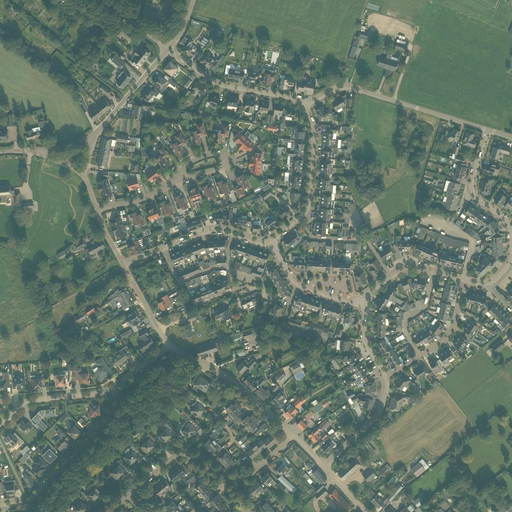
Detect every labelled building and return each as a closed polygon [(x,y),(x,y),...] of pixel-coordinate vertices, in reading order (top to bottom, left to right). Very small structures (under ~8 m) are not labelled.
[(155,21),(159,13),(144,6),(141,14),(155,21)] [(124,37),(127,33),(121,28),(116,34),(120,38),(122,36),(124,37)] [(216,29),(210,38),(215,42),(221,32),(216,29)] [(185,37),(181,43),(182,44),(181,46),(183,47),(181,51),(189,57),(191,55),(193,57),(196,53),(195,52),(198,48),(192,44),(193,42),(188,38),(187,38),(185,37)] [(200,53),(209,40),(204,37),(200,43),(202,45),(197,52),(200,53)] [(396,42),(395,48),(405,50),(406,45),(396,42)] [(353,46),(351,53),(355,54),(355,53),(359,54),(361,49),(353,46)] [(143,61),(149,54),(143,48),(140,52),(137,50),(134,54),(137,56),(133,60),(131,58),(128,61),(133,65),(136,62),(140,66),(144,62),(143,61)] [(125,63),(115,55),(111,60),(121,68),(125,63)] [(205,56),(202,60),(203,61),(202,62),(203,63),(203,64),(207,66),(209,67),(209,68),(212,70),(215,66),(217,62),(214,60),(211,58),(207,55),(206,56),(205,56)] [(385,68),(387,68),(388,63),(389,64),(391,57),(385,55),(384,58),(380,57),(377,65),(385,67),(385,68)] [(391,56),(391,57),(389,64),(388,63),(387,68),(395,71),(398,61),(397,61),(398,59),(391,56)] [(171,76),(178,68),(170,61),(164,69),(171,76)] [(244,72),(234,70),(235,66),(226,65),(225,74),(228,75),(228,77),(243,80),(244,72)] [(255,78),(257,79),(258,73),(253,72),(253,70),(247,69),(246,75),(249,76),(248,81),(254,82),(255,78)] [(262,73),(264,73),(262,84),(270,85),(271,80),(275,80),(276,73),(272,73),(273,71),(263,69),(262,73)] [(131,78),(125,73),(122,71),(117,78),(119,80),(116,83),(122,88),(131,78)] [(159,75),(153,82),(160,89),(167,81),(159,75)] [(287,85),(293,86),(294,78),(285,76),(285,79),(281,78),(279,88),(287,89),(287,85)] [(169,78),(167,81),(174,87),(177,84),(169,78)] [(187,88),(193,81),(190,78),(183,85),(187,88)] [(314,89),(316,82),(305,80),(305,82),(299,81),(297,91),(303,92),(304,90),(307,90),(307,91),(313,92),(314,89)] [(201,83),(198,81),(192,89),(193,89),(191,92),(193,94),(195,90),(201,94),(205,88),(200,84),(201,83)] [(141,96),(145,99),(148,101),(153,94),(156,97),(160,92),(159,91),(155,88),(153,91),(148,87),(145,90),(146,90),(142,96),(141,95),(141,96)] [(218,109),(219,107),(221,102),(218,101),(219,97),(213,94),(211,99),(209,103),(213,104),(212,107),(218,109)] [(336,110),(341,107),(343,110),(345,111),(345,105),(352,105),(352,104),(352,99),(347,98),(347,99),(346,99),(346,94),(338,99),(339,99),(332,103),(336,110)] [(235,99),(235,97),(229,96),(228,101),(227,105),(237,107),(236,112),(241,113),(241,109),(242,104),(238,104),(239,99),(235,99)] [(102,104),(98,107),(101,110),(98,113),(100,116),(111,107),(104,99),(101,102),(102,104)] [(246,100),(245,105),(245,106),(243,106),(242,110),(244,111),(253,113),(253,110),(254,110),(254,106),(255,101),(246,100)] [(268,112),(268,108),(269,104),(261,102),(260,110),(268,112)] [(140,119),(142,119),(143,114),(141,114),(142,106),(132,104),(131,108),(133,108),(131,117),(137,118),(139,119),(139,118),(140,118),(140,119)] [(94,121),(100,116),(98,113),(101,110),(98,107),(97,105),(92,109),(93,111),(89,114),(91,117),(94,121)] [(275,105),(274,109),(274,113),(282,114),(283,106),(275,105)] [(282,114),(281,123),(284,124),(285,118),(292,119),(296,120),(297,113),(295,113),(295,110),(293,110),(293,108),(287,107),(286,115),(282,114)] [(317,115),(319,119),(323,117),(324,118),(332,114),(329,108),(324,110),(322,107),(319,109),(319,108),(318,109),(315,111),(318,115),(317,115)] [(205,134),(203,123),(196,124),(198,130),(190,132),(191,136),(190,137),(192,141),(193,141),(193,144),(194,144),(195,145),(197,144),(197,143),(201,142),(199,135),(200,135),(200,136),(205,134)] [(228,136),(229,124),(222,124),(222,130),(214,130),(214,134),(213,134),(213,139),(214,139),(214,142),(215,142),(215,143),(218,143),(218,142),(222,142),(222,135),(223,135),(223,136),(228,136)] [(299,137),(299,138),(303,138),(303,137),(304,137),(305,131),(300,131),(300,128),(295,128),(293,127),(293,133),(291,133),(291,138),(297,138),(297,137),(299,137)] [(323,132),(323,138),(333,139),(333,133),(335,133),(335,130),(329,129),(327,129),(327,130),(327,133),(323,132)] [(450,131),(448,136),(447,138),(452,140),(457,141),(460,131),(453,129),(452,132),(450,131)] [(42,130),(33,132),(32,130),(26,131),(27,134),(26,134),(28,140),(35,138),(35,137),(43,135),(42,130)] [(236,144),(239,147),(251,134),(247,131),(243,136),(239,132),(234,137),(237,139),(235,141),(237,143),(236,144)] [(466,132),(465,137),(463,144),(474,148),(477,139),(474,139),(472,139),(474,134),(466,132)] [(186,143),(180,133),(175,136),(178,141),(172,145),(174,149),(173,149),(175,153),(176,153),(178,156),(178,155),(180,156),(181,154),(182,153),(185,151),(181,145),(182,145),(186,143)] [(129,136),(117,134),(116,141),(127,143),(129,136)] [(251,134),(239,147),(242,149),(243,148),(246,150),(247,148),(250,150),(254,145),(252,143),(254,141),(249,136),(251,134)] [(103,137),(100,152),(109,154),(112,139),(103,137)] [(136,141),(136,146),(140,146),(140,137),(131,137),(131,141),(136,141)] [(332,145),(333,139),(323,138),(322,144),(328,144),(327,148),(337,148),(338,145),(332,145)] [(291,148),(303,149),(304,143),(297,143),(298,140),(284,139),(284,142),(292,143),(291,148)] [(501,152),(508,154),(510,148),(498,144),(497,148),(493,147),(490,156),(499,159),(501,152)] [(170,163),(165,157),(166,157),(170,154),(162,145),(157,149),(162,154),(156,159),(159,162),(158,163),(161,166),(162,166),(164,168),(165,168),(167,166),(167,165),(170,163)] [(303,154),(303,149),(291,148),(291,150),(288,150),(288,156),(296,156),(297,153),(303,154)] [(321,156),(326,157),(334,157),(335,154),(337,154),(337,148),(327,148),(327,151),(322,150),(321,156)] [(109,154),(100,152),(97,165),(106,167),(109,154)] [(250,158),(250,162),(261,163),(262,153),(255,152),(254,156),(252,156),(251,158),(250,158)] [(451,158),(451,159),(455,160),(456,161),(464,163),(466,158),(456,155),(453,154),(451,158)] [(290,158),(289,164),(302,165),(303,160),(296,159),(296,156),(288,156),(288,158),(290,158)] [(333,159),(331,159),(327,158),(326,161),(321,161),(321,167),(331,167),(331,162),(333,162),(333,159)] [(159,176),(154,169),(156,168),(150,160),(146,163),(151,169),(145,173),(148,177),(148,179),(149,180),(151,180),(151,182),(159,176)] [(453,167),(452,169),(465,173),(466,170),(466,169),(466,167),(464,166),(465,164),(464,163),(456,161),(455,164),(458,165),(457,168),(453,167)] [(261,163),(250,162),(250,166),(251,166),(250,169),(253,170),(253,173),(259,174),(260,170),(263,171),(264,163),(261,163)] [(289,170),(289,172),(295,173),(295,170),(302,170),(302,165),(289,164),(289,169),(289,170)] [(485,165),(483,172),(492,175),(493,171),(498,172),(499,166),(496,165),(492,164),(491,166),(485,165)] [(333,168),(331,167),(321,167),(320,172),(325,173),(325,175),(332,176),(333,168)] [(451,178),(453,179),(459,181),(460,181),(461,178),(463,179),(463,176),(464,177),(465,173),(452,169),(452,171),(455,172),(454,176),(452,175),(451,178)] [(295,173),(287,172),(286,172),(286,176),(289,176),(288,181),(301,182),(301,176),(295,176),(295,173)] [(127,180),(128,184),(127,185),(128,187),(129,188),(130,189),(139,187),(137,179),(141,178),(140,174),(130,174),(132,178),(127,180)] [(245,177),(244,177),(243,175),(242,175),(241,174),(239,175),(239,177),(236,178),(239,185),(238,185),(238,184),(233,187),(239,197),(245,195),(242,189),(248,185),(247,182),(247,181),(245,177)] [(331,181),(332,176),(325,175),(325,178),(320,178),(319,184),(329,184),(329,182),(331,182),(331,181)] [(109,185),(110,185),(108,178),(98,181),(99,184),(98,184),(99,188),(109,185)] [(481,193),(489,196),(491,188),(489,188),(492,180),(491,180),(486,178),(485,181),(482,180),(481,182),(482,183),(480,189),(482,190),(481,193)] [(230,193),(226,182),(224,183),(223,181),(220,181),(219,181),(217,182),(217,183),(216,183),(220,193),(224,192),(225,195),(230,193)] [(300,187),(301,182),(288,181),(288,189),(294,189),(294,186),(300,187)] [(332,193),(333,185),(329,184),(319,184),(319,189),(324,190),(324,193),(332,193)] [(109,185),(99,188),(100,192),(101,192),(102,195),(104,194),(105,197),(112,195),(109,185)] [(216,197),(212,186),(209,187),(208,185),(206,185),(205,185),(203,186),(202,187),(201,187),(205,197),(209,196),(210,199),(216,197)] [(0,186),(0,196),(1,196),(1,201),(7,200),(7,196),(14,195),(14,203),(20,202),(20,193),(14,193),(14,190),(11,190),(10,186),(0,186)] [(448,186),(446,191),(459,195),(457,194),(458,189),(448,186)] [(200,195),(197,187),(188,191),(189,192),(188,193),(189,196),(190,196),(193,203),(199,200),(201,205),(206,203),(202,194),(200,195)] [(509,196),(507,194),(505,197),(503,195),(505,192),(499,187),(498,189),(495,193),(498,195),(494,201),(497,203),(496,203),(500,206),(502,203),(504,204),(509,196)] [(293,192),(294,189),(288,189),(281,188),(281,192),(288,192),(292,192),(291,198),(291,202),(296,202),(296,198),(300,198),(300,193),(293,192)] [(458,200),(459,195),(446,191),(449,192),(447,197),(458,200)] [(286,201),(280,194),(277,196),(282,203),(286,201)] [(181,198),(180,195),(178,196),(177,196),(175,196),(174,197),(174,198),(177,208),(179,212),(183,210),(182,209),(188,207),(184,197),(181,198)] [(456,206),(458,200),(447,197),(445,202),(456,206)] [(335,201),(331,200),(321,200),(321,205),(330,206),(330,207),(334,208),(335,201)] [(173,213),(169,203),(166,204),(165,201),(163,202),(162,202),(160,202),(160,203),(159,204),(163,214),(167,213),(168,215),(173,213)] [(33,202),(24,203),(24,213),(34,212),(33,202)] [(454,211),(456,206),(445,202),(444,206),(446,206),(446,208),(454,211)] [(284,205),(281,208),(279,206),(273,211),(277,216),(279,215),(282,218),(289,211),(284,205)] [(467,214),(470,215),(474,209),(472,207),(473,206),(470,205),(465,212),(464,211),(462,213),(466,216),(467,214)] [(156,207),(146,211),(147,213),(146,214),(147,216),(148,216),(150,220),(156,218),(159,225),(164,223),(161,214),(159,215),(158,214),(156,207)] [(474,209),(470,215),(468,218),(472,221),(473,220),(479,211),(477,209),(477,211),(474,209)] [(479,221),(483,215),(481,213),(482,212),(479,211),(473,220),(477,223),(479,221)] [(138,215),(137,212),(134,213),(133,212),(131,213),(131,214),(130,214),(134,225),(138,223),(139,226),(144,224),(140,213),(138,215)] [(250,222),(250,219),(251,219),(251,216),(250,214),(249,212),(247,213),(247,219),(241,218),(240,228),(246,228),(247,222),(250,222)] [(232,220),(235,221),(234,227),(240,228),(241,218),(242,215),(236,214),(236,216),(235,216),(235,213),(233,213),(233,214),(232,220)] [(273,213),(269,217),(268,216),(267,216),(264,219),(264,220),(264,221),(262,223),(264,232),(269,228),(270,229),(274,226),(275,226),(277,224),(276,223),(279,220),(276,216),(273,213)] [(216,223),(222,224),(223,214),(214,214),(214,219),(217,219),(216,223)] [(259,224),(259,221),(254,221),(254,217),(254,216),(253,216),(252,214),(250,214),(251,216),(251,219),(250,219),(250,222),(250,227),(253,228),(252,233),(258,234),(259,229),(259,224)] [(195,220),(186,223),(189,231),(199,227),(199,228),(202,226),(201,222),(206,220),(204,215),(195,218),(195,220)] [(485,217),(483,215),(479,221),(483,225),(488,217),(486,216),(485,217)] [(123,226),(119,216),(113,219),(114,222),(111,223),(112,226),(111,226),(113,230),(123,226)] [(490,229),(497,224),(496,222),(495,223),(493,220),(489,223),(487,224),(490,229)] [(499,226),(497,224),(490,229),(487,231),(490,236),(499,234),(498,230),(499,230),(498,227),(499,226)] [(126,235),(123,226),(113,230),(114,233),(115,233),(116,236),(119,235),(120,238),(126,235)] [(325,234),(326,228),(314,227),(314,228),(314,229),(314,230),(314,231),(314,232),(316,232),(315,233),(322,233),(322,236),(325,236),(325,234)] [(425,232),(428,233),(430,230),(422,227),(419,233),(423,235),(425,232)] [(465,232),(469,235),(473,230),(468,227),(465,232)] [(296,233),(291,237),(290,235),(283,240),(286,244),(285,245),(288,248),(291,246),(296,241),(297,243),(301,239),(296,233)] [(443,243),(449,246),(450,241),(451,238),(445,236),(443,242),(443,243)] [(404,251),(404,240),(401,240),(401,237),(395,237),(395,245),(398,245),(398,250),(401,250),(401,251),(404,251)] [(83,239),(74,245),(77,251),(87,245),(83,239)] [(133,246),(128,248),(130,254),(138,252),(137,249),(141,248),(145,246),(142,239),(138,240),(132,243),(133,246)] [(214,242),(214,241),(214,239),(211,239),(211,242),(208,242),(208,244),(203,245),(205,250),(207,253),(215,253),(214,249),(214,242)] [(90,253),(91,255),(105,247),(101,240),(95,243),(94,240),(91,242),(92,244),(87,247),(88,248),(85,250),(87,255),(90,253)] [(383,249),(389,258),(392,256),(391,255),(394,254),(391,249),(393,248),(389,241),(384,245),(386,247),(383,249)] [(203,245),(202,242),(196,244),(200,252),(205,250),(203,245)] [(230,250),(233,251),(232,254),(238,256),(239,253),(241,245),(236,243),(235,246),(232,245),(230,250)] [(200,252),(196,244),(191,246),(195,255),(195,254),(200,252)] [(419,255),(423,246),(418,244),(414,253),(419,255)] [(247,247),(241,245),(239,253),(244,255),(243,256),(244,256),(247,247)] [(190,257),(195,255),(191,246),(191,247),(186,249),(190,257)] [(419,255),(424,257),(428,248),(423,246),(419,255)] [(247,247),(244,256),(249,258),(252,250),(247,248),(247,247)] [(389,258),(383,249),(382,248),(377,252),(379,256),(380,255),(384,261),(386,259),(386,260),(389,258)] [(424,257),(429,260),(433,250),(428,248),(424,257)] [(69,254),(66,249),(57,254),(60,259),(69,254)] [(190,257),(186,249),(184,250),(184,249),(181,250),(181,251),(181,252),(184,258),(185,263),(188,261),(187,259),(190,257)] [(181,251),(181,250),(175,252),(178,260),(184,258),(181,252),(181,251)] [(257,251),(252,250),(249,258),(254,260),(258,250),(257,251)] [(263,252),(258,250),(254,260),(255,260),(254,262),(259,264),(260,260),(263,252)] [(438,253),(433,250),(429,260),(434,262),(438,253)] [(444,265),(447,255),(447,253),(442,251),(440,259),(439,264),(444,265)] [(180,264),(178,260),(175,252),(170,255),(174,266),(180,264)] [(263,252),(260,260),(266,262),(269,254),(263,252)] [(450,266),(455,267),(458,255),(455,254),(455,257),(452,257),(450,266)] [(463,256),(458,255),(455,267),(461,269),(463,256)] [(304,268),(305,257),(293,256),(292,260),(295,261),(295,268),(298,269),(298,268),(304,268)] [(498,257),(495,257),(495,259),(491,263),(485,257),(473,268),(472,267),(471,268),(470,268),(474,272),(475,270),(478,273),(477,274),(480,277),(488,270),(489,271),(492,269),(490,267),(498,260),(498,257)] [(380,273),(376,267),(379,265),(376,260),(370,264),(370,265),(365,268),(368,273),(370,272),(374,277),(380,273)] [(268,272),(271,277),(278,273),(276,268),(268,272)] [(363,272),(354,276),(356,280),(356,281),(357,283),(357,282),(359,286),(367,283),(365,279),(366,278),(364,274),(363,272)] [(281,278),(278,273),(271,277),(273,282),(281,278)] [(418,289),(420,278),(418,277),(418,278),(414,277),(413,280),(410,279),(407,280),(410,288),(412,288),(412,287),(418,289)] [(199,285),(198,285),(196,278),(190,280),(190,281),(192,285),(193,287),(199,285)] [(273,282),(276,287),(285,283),(284,283),(281,278),(273,282)] [(410,288),(407,280),(406,278),(404,279),(400,281),(403,288),(401,289),(402,292),(405,294),(406,293),(405,290),(410,288)] [(426,291),(427,288),(424,288),(426,280),(422,279),(420,278),(418,289),(423,290),(423,291),(426,291)] [(227,279),(221,282),(225,290),(230,287),(227,279)] [(220,292),(225,290),(221,282),(216,284),(220,293),(220,292)] [(287,288),(285,283),(276,287),(276,288),(277,287),(280,292),(287,288)] [(217,285),(211,287),(215,295),(220,293),(216,284),(217,285)] [(108,298),(109,300),(127,290),(125,285),(118,289),(114,292),(115,293),(111,295),(111,296),(108,298)] [(386,288),(385,290),(394,296),(397,291),(390,286),(388,290),(386,288)] [(209,297),(215,295),(211,287),(206,289),(209,297)] [(180,292),(178,288),(167,294),(170,298),(180,292)] [(287,288),(280,292),(282,297),(283,298),(286,297),(286,295),(290,293),(287,288)] [(201,290),(200,290),(204,299),(209,297),(206,289),(201,291),(201,290)] [(130,295),(127,290),(109,300),(112,305),(119,302),(130,295)] [(204,300),(204,299),(200,290),(195,292),(198,300),(203,298),(204,300)] [(385,293),(384,296),(391,300),(390,301),(395,304),(398,299),(397,298),(394,296),(385,290),(384,292),(385,293)] [(198,300),(195,292),(190,295),(193,303),(198,300)] [(257,292),(254,293),(246,297),(244,298),(244,297),(239,299),(242,304),(243,304),(244,308),(249,306),(249,308),(254,306),(259,303),(257,300),(260,299),(257,292)] [(465,301),(473,303),(475,293),(470,292),(469,297),(466,296),(465,301)] [(162,310),(172,304),(167,294),(160,298),(161,301),(158,303),(162,310)] [(490,304),(488,302),(485,301),(486,296),(481,294),(478,304),(481,305),(481,308),(483,311),(489,305),(490,304)] [(123,308),(134,302),(130,295),(119,302),(123,308)] [(300,310),(301,305),(304,297),(298,295),(297,300),(294,299),(292,306),(294,307),(294,308),(300,310)] [(389,300),(390,301),(391,300),(384,296),(382,295),(380,298),(378,297),(377,299),(386,304),(389,300)] [(309,299),(304,297),(301,305),(300,310),(305,312),(307,307),(306,307),(309,298),(309,299)] [(307,306),(312,308),(315,299),(309,298),(306,307),(307,307),(307,306)] [(188,308),(184,299),(180,301),(184,310),(188,308)] [(320,301),(315,299),(312,308),(318,310),(319,306),(320,301)] [(383,309),(386,304),(377,299),(376,301),(378,302),(376,305),(380,308),(380,310),(382,310),(382,313),(386,313),(386,309),(383,309)] [(275,304),(273,309),(270,308),(268,313),(270,314),(270,315),(268,319),(276,323),(280,315),(281,316),(282,314),(281,313),(283,308),(275,304)] [(322,312),(328,314),(330,306),(325,304),(323,308),(321,307),(319,314),(321,315),(322,312)] [(483,311),(482,312),(484,314),(485,313),(489,317),(492,315),(499,308),(495,304),(491,307),(489,305),(483,311)] [(85,311),(88,315),(96,309),(93,305),(85,311)] [(336,308),(330,306),(328,314),(327,317),(332,319),(333,316),(336,308)] [(216,314),(217,319),(220,317),(221,318),(222,318),(223,319),(223,318),(224,318),(224,320),(232,317),(229,309),(225,311),(224,309),(223,309),(222,307),(214,310),(215,312),(214,312),(215,315),(216,314)] [(336,308),(333,316),(341,319),(342,315),(340,314),(341,310),(336,308)] [(502,311),(499,308),(492,315),(495,319),(502,311)] [(353,321),(353,312),(352,312),(353,311),(349,310),(349,311),(346,311),(346,316),(346,318),(345,318),(345,322),(350,323),(349,326),(357,326),(358,321),(353,321)] [(386,319),(386,313),(382,313),(382,310),(380,310),(380,312),(378,312),(378,316),(376,316),(376,318),(386,319)] [(76,323),(83,318),(85,321),(90,317),(88,315),(85,311),(73,319),(76,323)] [(130,325),(132,328),(136,326),(136,324),(139,322),(138,320),(140,319),(135,311),(125,317),(128,321),(126,322),(128,326),(130,325)] [(495,319),(499,322),(506,315),(502,311),(495,319)] [(439,313),(437,320),(440,321),(441,319),(447,320),(448,315),(439,313)] [(509,325),(507,323),(510,319),(506,315),(499,322),(501,324),(499,327),(501,329),(500,330),(502,332),(507,328),(509,325)] [(481,324),(479,323),(475,321),(473,323),(469,320),(466,325),(474,331),(477,326),(479,327),(481,324)] [(437,321),(433,325),(441,331),(444,327),(437,321)] [(308,322),(307,324),(305,329),(313,332),(315,325),(308,322)] [(190,323),(185,325),(180,327),(184,338),(189,336),(192,335),(190,328),(191,327),(190,323)] [(321,334),(323,327),(324,325),(316,323),(315,325),(313,332),(318,333),(321,334)] [(441,331),(433,325),(429,329),(430,329),(429,330),(432,333),(433,332),(437,335),(441,331)] [(466,325),(463,330),(467,333),(465,335),(471,339),(472,337),(474,338),(477,333),(474,331),(466,325)] [(66,336),(63,337),(66,341),(74,337),(72,333),(74,332),(72,328),(63,332),(66,336)] [(155,344),(149,336),(149,337),(147,335),(148,334),(146,329),(141,332),(138,333),(141,338),(143,341),(138,345),(139,347),(139,348),(139,349),(140,350),(141,350),(143,352),(150,346),(151,347),(155,344)] [(244,338),(253,336),(251,330),(242,333),(244,338)] [(430,335),(432,333),(429,330),(428,331),(427,330),(423,333),(428,341),(433,338),(430,335)] [(423,344),(425,343),(428,341),(423,333),(418,336),(423,344)] [(459,335),(456,339),(464,345),(468,340),(469,342),(469,341),(471,339),(465,335),(463,338),(459,335)] [(387,344),(384,339),(383,340),(383,336),(381,336),(377,336),(377,340),(379,342),(377,343),(379,346),(377,348),(378,349),(387,344)] [(423,344),(418,336),(413,339),(418,347),(423,344)] [(461,353),(466,346),(464,345),(456,339),(453,344),(457,347),(455,350),(460,352),(461,353)] [(340,345),(340,349),(343,349),(348,350),(349,345),(350,346),(350,341),(341,340),(340,345)] [(495,353),(505,346),(500,340),(491,347),(491,348),(488,350),(493,355),(495,353)] [(221,349),(219,344),(218,341),(196,349),(199,357),(221,349)] [(390,349),(387,344),(378,349),(379,351),(381,350),(383,353),(385,352),(392,348),(391,348),(390,349)] [(133,354),(130,350),(126,346),(119,351),(120,353),(111,359),(117,366),(118,365),(120,368),(124,365),(122,362),(125,360),(133,354)] [(395,353),(392,348),(385,352),(387,355),(385,356),(386,358),(388,357),(395,353)] [(234,357),(245,355),(244,349),(233,351),(234,357)] [(457,357),(456,355),(453,351),(450,353),(447,349),(443,352),(448,360),(453,357),(454,358),(457,357)] [(444,363),(448,360),(443,352),(438,355),(441,359),(438,361),(442,367),(445,365),(444,363)] [(398,358),(395,353),(388,357),(390,360),(388,361),(389,363),(398,358)] [(347,364),(349,366),(355,361),(358,359),(356,356),(354,354),(350,357),(347,355),(342,359),(344,362),(346,361),(348,363),(347,364)] [(108,375),(113,372),(110,367),(108,368),(102,357),(95,362),(99,368),(98,369),(98,370),(94,373),(99,381),(105,377),(105,376),(107,375),(108,375)] [(401,363),(398,358),(389,363),(390,365),(392,364),(394,367),(401,363)] [(442,367),(438,361),(436,363),(433,358),(428,362),(434,370),(439,367),(440,368),(442,367)] [(250,370),(257,362),(253,359),(249,363),(245,359),(242,362),(237,368),(242,373),(247,367),(250,370)] [(295,371),(305,366),(302,361),(293,366),(295,371)] [(353,362),(355,361),(349,366),(348,367),(350,370),(352,368),(354,371),(353,371),(355,373),(364,366),(362,364),(361,364),(360,362),(355,365),(353,362)] [(430,373),(427,369),(424,365),(421,367),(420,365),(417,367),(417,368),(413,370),(415,375),(417,378),(423,374),(425,376),(430,373)] [(355,373),(353,375),(356,380),(354,381),(357,384),(364,382),(369,381),(364,374),(367,372),(366,369),(364,366),(355,373)] [(90,381),(90,380),(89,380),(89,373),(79,374),(79,368),(74,369),(76,381),(80,380),(80,383),(84,383),(84,384),(89,384),(89,382),(89,381),(90,381)] [(56,376),(55,377),(56,378),(56,380),(57,385),(58,385),(58,386),(62,386),(62,385),(66,385),(65,378),(70,377),(70,372),(70,370),(64,371),(64,372),(63,372),(62,372),(61,373),(60,373),(59,374),(58,374),(57,375),(56,376)] [(10,387),(9,373),(2,373),(3,381),(0,381),(0,391),(7,391),(7,388),(10,387)] [(279,373),(274,378),(279,383),(283,378),(279,373)] [(13,388),(25,387),(24,377),(21,377),(20,375),(16,375),(16,377),(12,378),(13,388)] [(204,391),(207,387),(209,383),(198,375),(192,382),(204,391)] [(398,381),(395,385),(399,388),(402,389),(405,391),(407,388),(406,387),(410,380),(401,375),(397,381),(398,381)] [(45,376),(30,377),(31,381),(31,385),(33,385),(33,388),(34,388),(34,389),(38,389),(38,388),(42,387),(42,382),(46,382),(45,377),(45,376)] [(257,383),(249,376),(244,381),(253,390),(256,386),(258,388),(260,386),(260,387),(266,381),(263,376),(257,383)] [(366,387),(364,388),(366,393),(366,395),(374,397),(375,393),(374,393),(374,391),(376,390),(375,385),(374,380),(369,382),(365,383),(366,387)] [(432,384),(435,388),(441,385),(439,382),(438,383),(436,380),(433,381),(434,383),(432,384)] [(260,387),(260,386),(258,388),(255,392),(263,399),(267,396),(270,392),(267,390),(266,391),(260,387)] [(215,408),(226,391),(222,388),(211,405),(215,408)] [(283,401),(286,398),(284,396),(284,395),(284,394),(284,393),(282,391),(281,391),(280,391),(277,395),(275,396),(272,400),(278,406),(279,406),(281,408),(285,403),(283,401)] [(408,399),(413,405),(417,402),(410,394),(406,393),(405,398),(408,399)] [(403,397),(399,396),(394,395),(394,398),(392,398),(389,408),(399,410),(401,401),(402,401),(403,397)] [(195,399),(196,400),(192,405),(195,408),(191,412),(196,417),(205,408),(203,406),(205,404),(198,397),(195,399)] [(288,409),(285,413),(290,418),(298,411),(295,408),(306,400),(303,397),(299,399),(294,403),(288,409)] [(300,421),(297,424),(302,430),(306,426),(307,425),(311,420),(312,420),(310,418),(314,414),(316,412),(324,407),(324,408),(331,403),(328,398),(321,402),(310,410),(300,421)] [(363,407),(366,408),(371,409),(373,400),(365,398),(365,399),(360,398),(359,402),(364,403),(363,407)] [(226,408),(230,413),(239,406),(236,402),(233,405),(231,403),(226,408)] [(93,415),(100,414),(99,405),(90,406),(90,411),(89,411),(89,416),(94,416),(93,415)] [(242,409),(239,406),(230,413),(228,415),(234,423),(239,419),(236,417),(240,413),(238,412),(242,409)] [(37,414),(36,415),(34,414),(30,418),(43,431),(47,427),(40,419),(42,417),(52,416),(51,410),(55,409),(55,411),(55,409),(39,411),(37,413),(37,414)] [(183,426),(180,429),(184,434),(188,437),(193,432),(194,433),(194,434),(197,431),(195,430),(196,429),(193,426),(195,423),(182,411),(180,413),(180,414),(186,420),(183,424),(184,425),(183,426)] [(248,416),(247,416),(245,414),(239,419),(234,423),(229,427),(231,430),(236,426),(242,421),(246,426),(255,418),(252,415),(249,417),(248,416)] [(84,427),(87,424),(81,418),(78,421),(84,427)] [(258,421),(255,418),(246,426),(251,431),(253,429),(256,426),(255,424),(258,421)] [(166,428),(158,436),(160,438),(164,442),(172,433),(171,432),(174,430),(170,426),(163,419),(160,422),(166,428)] [(314,442),(318,438),(319,437),(320,435),(317,432),(320,429),(322,431),(330,423),(326,419),(314,431),(313,431),(312,432),(308,435),(314,442)] [(29,430),(33,426),(28,421),(25,424),(22,420),(17,425),(19,428),(21,430),(23,431),(26,428),(29,430)] [(80,431),(83,428),(77,422),(67,432),(71,436),(72,435),(75,438),(76,437),(77,438),(79,435),(81,432),(80,431)] [(67,436),(59,429),(56,432),(59,435),(57,438),(58,439),(54,443),(62,452),(69,445),(67,442),(70,440),(67,436)] [(218,433),(216,430),(209,436),(211,439),(218,433)] [(6,437),(5,438),(9,442),(7,443),(8,442),(11,445),(11,444),(12,445),(16,442),(19,445),(23,441),(19,437),(16,439),(10,433),(8,434),(7,434),(5,436),(6,437)] [(155,444),(154,443),(156,440),(149,433),(146,436),(149,439),(141,447),(146,453),(155,444)] [(273,433),(269,436),(268,437),(274,443),(279,439),(273,433)] [(332,440),(330,442),(330,441),(335,437),(332,434),(330,435),(323,440),(325,443),(321,447),(327,453),(333,447),(333,448),(336,445),(336,444),(333,440),(332,440)] [(269,448),(274,443),(268,437),(263,441),(261,439),(269,448)] [(208,450),(217,443),(214,440),(212,441),(209,439),(203,445),(208,450)] [(261,439),(256,443),(262,450),(267,446),(269,448),(261,439)] [(57,456),(52,451),(55,448),(46,440),(44,442),(47,445),(44,448),(47,450),(42,455),(48,461),(50,459),(52,461),(57,456)] [(219,446),(217,443),(208,450),(212,456),(218,451),(220,453),(226,448),(228,446),(225,444),(221,447),(220,445),(219,446)] [(257,454),(262,450),(256,443),(251,448),(257,454)] [(27,445),(20,452),(23,455),(30,448),(27,445)] [(132,445),(129,448),(125,452),(128,455),(124,459),(130,465),(138,456),(137,455),(140,452),(132,445)] [(219,458),(223,463),(230,458),(228,454),(230,453),(228,450),(226,448),(220,453),(219,454),(220,457),(219,458)] [(250,449),(246,452),(252,458),(257,454),(251,448),(250,449)] [(43,471),(46,469),(44,467),(47,464),(39,457),(34,462),(37,465),(35,466),(36,467),(33,470),(40,477),(44,472),(43,471)] [(233,461),(230,458),(223,463),(228,469),(232,465),(234,467),(239,463),(243,460),(241,458),(237,461),(235,459),(233,461)] [(344,481),(347,477),(361,465),(358,462),(355,458),(349,464),(347,461),(341,466),(343,469),(338,474),(344,481)] [(126,467),(122,463),(118,459),(115,462),(119,465),(110,473),(116,479),(124,470),(123,469),(126,467)] [(425,470),(429,467),(423,459),(419,462),(411,468),(417,477),(425,470)] [(297,489),(281,475),(285,471),(288,474),(291,470),(283,463),(277,469),(278,470),(276,472),(283,479),(281,481),(287,487),(293,493),(297,489)] [(189,471),(183,464),(180,467),(178,464),(175,467),(176,469),(174,470),(180,478),(181,479),(185,476),(184,475),(189,471)] [(382,476),(391,468),(387,464),(378,472),(382,476)] [(324,486),(321,483),(327,479),(318,468),(312,473),(314,475),(313,476),(320,484),(314,489),(317,492),(324,486)] [(171,473),(168,475),(172,479),(173,481),(177,478),(179,480),(180,478),(174,470),(173,469),(169,472),(171,473)] [(375,475),(370,469),(363,476),(368,481),(375,475)] [(32,482),(37,478),(29,471),(27,473),(28,476),(24,478),(28,487),(33,485),(32,482)] [(261,478),(264,482),(266,484),(269,481),(273,485),(276,482),(267,473),(261,478)] [(390,479),(387,482),(392,487),(395,484),(393,482),(396,480),(393,477),(390,479)] [(159,484),(166,492),(168,490),(167,488),(170,486),(165,479),(163,481),(161,480),(158,483),(159,484)] [(15,480),(5,481),(7,494),(12,493),(12,495),(15,494),(15,491),(19,489),(15,480)] [(195,488),(199,493),(207,487),(205,485),(207,483),(204,480),(198,485),(196,483),(197,482),(194,480),(189,484),(192,487),(190,488),(192,491),(195,488)] [(281,481),(278,484),(284,490),(287,487),(281,481)] [(95,482),(93,485),(92,483),(91,484),(90,485),(89,486),(88,487),(87,489),(90,492),(87,495),(83,491),(80,494),(87,501),(90,499),(93,501),(101,493),(100,492),(103,489),(99,486),(95,482)] [(264,489),(260,485),(257,482),(252,486),(257,492),(259,491),(261,493),(264,490),(268,495),(268,496),(272,493),(266,487),(264,489)] [(462,491),(467,488),(463,483),(459,486),(462,491)] [(160,496),(166,492),(159,484),(157,486),(156,484),(153,487),(157,492),(155,494),(163,504),(165,502),(160,496)] [(201,501),(203,503),(213,495),(211,493),(212,492),(210,490),(211,489),(208,486),(207,487),(199,493),(204,499),(201,501)] [(253,500),(255,498),(253,495),(257,492),(252,486),(245,491),(253,500)] [(335,489),(329,495),(338,505),(336,506),(341,511),(345,511),(351,507),(335,489)] [(390,501),(398,493),(394,490),(387,498),(390,501)] [(213,495),(203,503),(205,506),(208,503),(213,508),(222,500),(219,497),(218,498),(216,496),(214,494),(213,495)] [(377,494),(371,500),(378,508),(380,505),(383,509),(390,501),(387,498),(383,502),(381,499),(377,494)] [(222,500),(213,508),(216,511),(224,511),(227,510),(227,509),(227,510),(225,507),(227,506),(224,502),(222,504),(221,502),(222,500)] [(69,507),(66,510),(69,511),(82,511),(87,506),(81,501),(73,511),(69,507)] [(170,511),(176,506),(172,501),(166,507),(165,506),(161,509),(162,511),(163,511),(164,510),(166,508),(167,509),(169,511),(170,511)] [(263,511),(264,511),(271,507),(267,502),(260,507),(263,511)]
